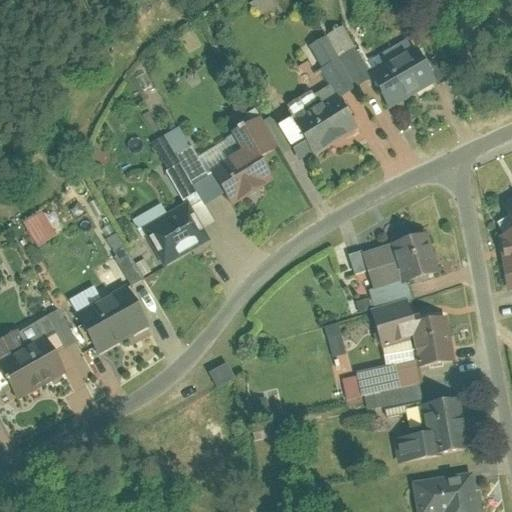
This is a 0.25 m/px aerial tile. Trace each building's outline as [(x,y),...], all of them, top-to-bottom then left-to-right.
[(338,105),(373,83),(364,69),(342,35),(325,45),(309,56),(331,90),(276,125),(302,166),(355,132),(338,105)] [(399,46),(364,69),(373,83),(393,114),(428,91),(399,46)] [(278,159),(255,123),(202,157),(215,177),(237,210),(272,187),(261,170),(278,159)] [(178,218),(190,239),(210,227),(189,191),(215,177),(202,157),(197,160),(180,129),(149,147),(187,213),(178,218)] [(511,202),(498,209),(505,241),(495,243),(502,296),(511,295),(511,202)] [(161,213),(132,229),(159,278),(199,257),(190,239),(178,218),(167,224),(161,213)] [(428,239),(358,257),(372,311),(412,301),(410,293),(440,285),(428,239)] [(125,252),(112,260),(130,290),(143,282),(125,252)] [(121,292),(72,320),(94,358),(143,330),(121,292)] [(412,301),(372,311),(384,367),(414,362),(415,368),(454,361),(444,303),(413,309),(412,301)] [(0,394),(7,390),(20,410),(65,382),(53,363),(76,349),(55,316),(0,349),(0,394)] [(338,322),(325,326),(333,358),(346,355),(338,322)] [(414,362),(384,367),(356,372),(357,377),(343,380),(347,399),(365,396),(418,386),(415,368),(414,362)] [(225,370),(207,379),(215,394),(233,384),(225,370)] [(418,386),(365,396),(367,411),(385,408),(386,417),(405,413),(409,436),(427,433),(422,404),(418,386)] [(463,397),(422,404),(427,433),(409,436),(394,439),(398,464),(472,451),(463,397)] [(264,400),(245,403),(248,420),(267,416),(264,400)] [(291,445),(271,449),(275,471),(295,467),(291,445)] [(477,511),(472,477),(412,487),(416,511),(477,511)]
